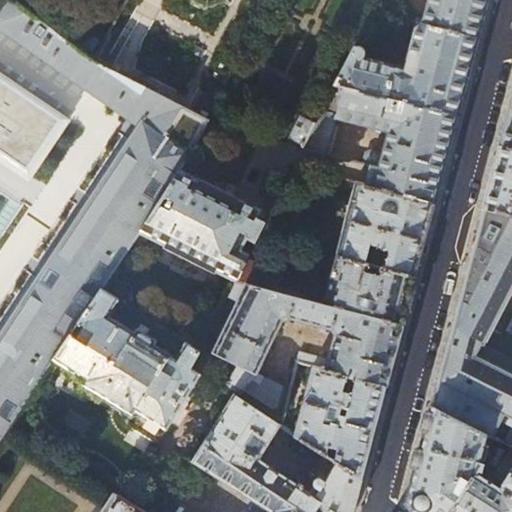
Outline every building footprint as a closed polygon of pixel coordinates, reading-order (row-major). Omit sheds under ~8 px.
[(0,0),(0,25),(138,123),(0,332),(0,436),(8,425),(11,420),(55,355),(102,285),(135,236),(176,170),(187,154),(200,133),(209,116),(182,102),(120,71),(96,58),(17,0),(0,0)] [(485,0),(427,0),(423,19),(418,17),(416,22),(417,22),(476,37),(484,6),(485,0)] [(476,37),(417,22),(405,67),(363,57),(365,53),(365,51),(364,49),(362,47),(361,46),(358,46),(355,44),(335,84),(389,97),(390,91),(400,94),(404,94),(403,100),(456,114),(465,78),(476,37)] [(72,120),(0,74),(0,161),(32,182),(72,120)] [(389,97),(335,84),(317,119),(302,148),(331,155),(339,128),(334,127),(336,118),(388,131),(382,155),(371,152),(367,155),(365,164),(371,165),(438,184),(447,151),(456,114),(403,100),(389,97)] [(511,98),(508,112),(500,144),(511,147),(511,98)] [(302,148),(317,119),(299,110),(285,136),(284,136),(283,138),(300,147),(302,148)] [(511,147),(500,144),(492,175),(484,207),(511,214),(511,147)] [(438,184),(371,165),(366,184),(433,202),(436,192),(438,184)] [(222,192),(176,170),(135,236),(143,240),(149,239),(153,233),(236,280),(245,261),(250,252),(240,248),(247,236),(251,226),(261,208),(239,197),(237,199),(231,196),(222,192)] [(433,202),(366,184),(357,181),(350,205),(348,214),(337,254),(369,263),(372,251),(369,250),(371,242),(390,248),(385,267),(414,275),(423,239),(433,202)] [(511,214),(484,207),(477,234),(432,406),(490,436),(511,448),(511,447),(511,214)] [(325,259),(332,261),(334,254),(327,252),(325,259)] [(369,263),(337,254),(324,303),(401,323),(408,298),(414,275),(385,267),(384,267),(383,273),(367,269),(369,263)] [(245,261),(236,280),(279,291),(284,270),(245,261)] [(279,291),(236,280),(229,294),(240,298),(214,351),(238,363),(225,389),(234,394),(240,398),(245,391),(270,407),(272,407),(274,407),(277,406),(279,404),(283,385),(257,373),(281,319),(288,316),(332,327),(336,333),(330,358),(300,351),(297,361),(313,365),(385,385),(394,351),(401,323),(324,303),(279,291)] [(119,297),(102,285),(55,355),(87,376),(85,380),(134,411),(130,417),(131,423),(160,440),(202,373),(192,367),(202,347),(188,339),(178,354),(155,339),(158,336),(147,329),(150,324),(144,320),(141,325),(140,324),(137,328),(110,311),(119,297)] [(361,476),(374,430),(385,385),(313,365),(296,434),(340,463),(361,476)] [(352,511),(361,476),(340,463),(327,482),(321,478),(319,478),(317,478),(315,481),(315,483),(316,486),(317,486),(312,493),(259,459),(280,424),(240,398),(234,394),(191,461),(272,511),(271,511),(352,511)] [(485,458),(490,436),(432,406),(431,406),(417,460),(414,474),(406,501),(418,509),(422,511),(448,511),(476,471),(480,457),(485,458)] [(511,511),(511,447),(511,448),(510,452),(511,453),(511,465),(499,485),(476,471),(448,511),(511,511)] [(147,511),(115,492),(102,511),(147,511)]
